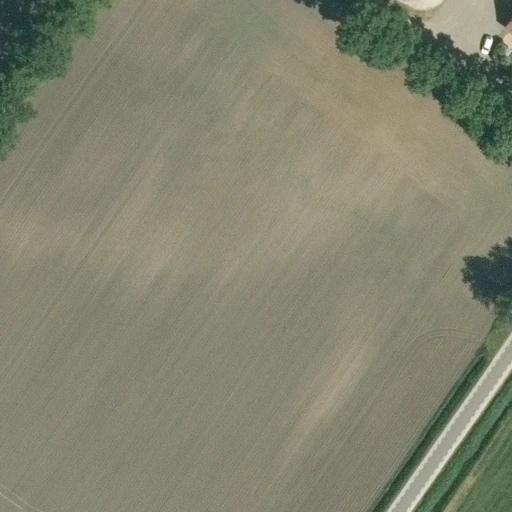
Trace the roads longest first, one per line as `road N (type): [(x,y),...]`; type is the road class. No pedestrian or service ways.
road 1 (unclassified): [(397,511),(511,347)]
road 2 (track): [(362,0),(511,105)]
